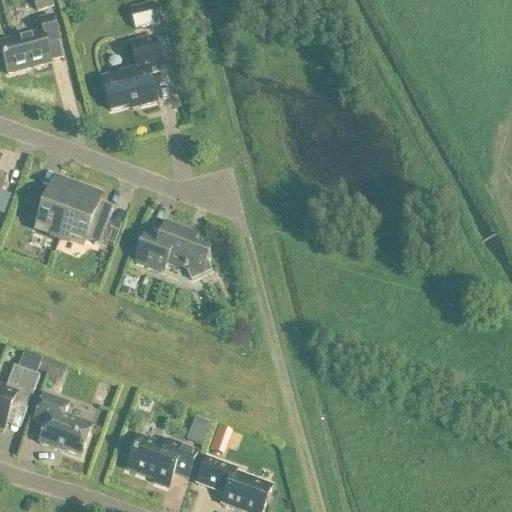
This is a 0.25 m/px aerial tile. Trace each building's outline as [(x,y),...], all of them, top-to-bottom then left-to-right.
[(51,0),(40,0),(34,2),(37,15),(54,10),(51,0)] [(142,10),(130,13),(136,35),(163,28),(160,16),(157,6),(142,10)] [(46,46),(58,43),(52,20),(40,23),(43,35),(0,46),(0,48),(8,78),(51,66),(46,46)] [(162,71),(159,62),(154,41),(130,47),(137,73),(102,82),(110,114),(139,107),(140,110),(156,105),(148,74),(162,71)] [(0,216),(3,218),(10,199),(0,195),(6,179),(0,176),(0,216)] [(61,239),(77,195),(55,186),(51,196),(40,191),(29,221),(40,225),(38,231),(61,239)] [(100,203),(77,195),(61,239),(83,247),(85,242),(99,247),(112,212),(98,207),(100,203)] [(207,265),(210,256),(193,250),(197,239),(166,228),(160,243),(146,237),(135,265),(163,276),(167,267),(187,274),(191,283),(201,279),(211,274),(207,265)] [(43,361),(39,374),(48,377),(52,365),(43,361)] [(52,368),(48,379),(62,384),(66,373),(52,368)] [(0,388),(0,431),(3,433),(11,412),(15,409),(27,414),(39,379),(14,370),(6,391),(0,388)] [(92,429),(64,418),(68,407),(44,398),(34,425),(46,429),(39,447),(53,452),(54,450),(81,460),(92,429)] [(195,423),(186,446),(203,452),(211,429),(195,423)] [(168,490),(174,476),(188,481),(198,455),(168,444),(166,450),(139,440),(127,472),(154,482),(153,485),(168,490)] [(214,445),(210,455),(223,460),(227,450),(214,445)] [(234,511),(263,511),(272,489),(235,475),(237,472),(207,461),(197,487),(226,497),(222,507),(234,511)]
